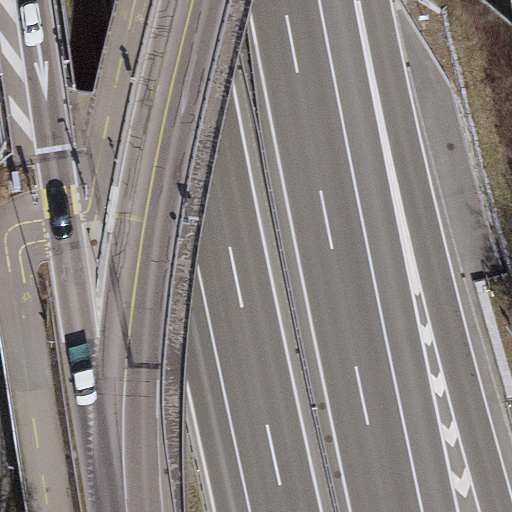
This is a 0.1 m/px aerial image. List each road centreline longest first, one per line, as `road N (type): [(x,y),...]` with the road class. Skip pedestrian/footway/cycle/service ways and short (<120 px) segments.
road 1 (motorway): [(499,511),(441,285),(305,12)]
road 2 (motorway): [(167,0),(270,511)]
road 3 (motorway): [(406,511),(305,12)]
road 4 (motorway): [(34,0),(94,397),(126,484)]
road 5 (primary): [(195,0),(129,345),(126,484)]
